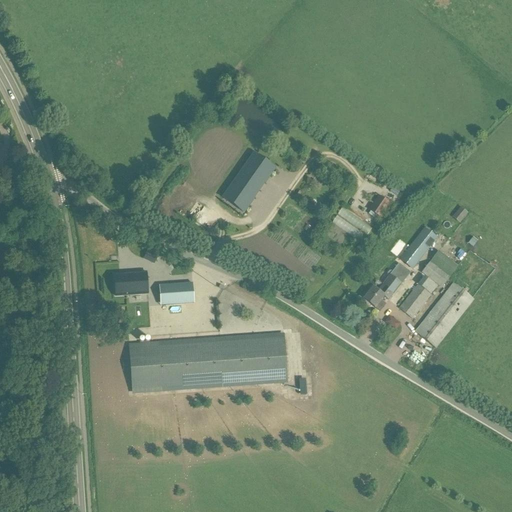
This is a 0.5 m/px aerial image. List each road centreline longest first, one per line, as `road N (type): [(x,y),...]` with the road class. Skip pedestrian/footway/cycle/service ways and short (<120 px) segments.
road 1 (unclassified): [(511,436),(268,290),(138,232),(72,188),(50,190)]
road 2 (secondary): [(81,511),(50,190)]
road 3 (secondary): [(50,190),(0,69)]
